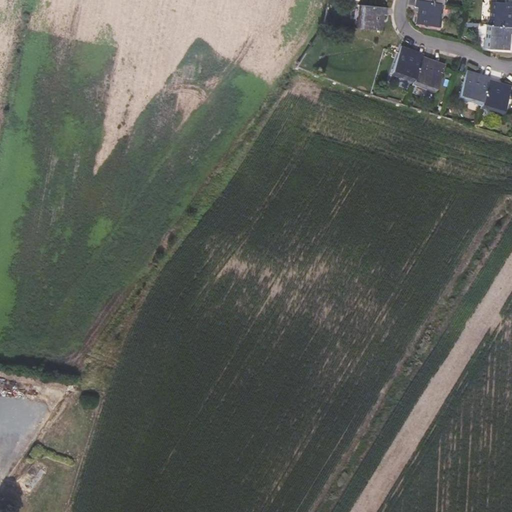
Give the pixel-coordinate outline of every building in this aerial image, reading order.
[(443,19),(446,4),(418,0),(415,0),(414,7),(419,7),(416,24),(444,28),(446,19),(443,19)] [(511,3),(488,1),(487,11),(490,12),(489,26),(511,27),(511,3)] [(386,15),(387,7),(360,5),(359,20),(357,20),(356,28),(380,30),(382,14),(386,15)] [(508,50),(509,34),(511,33),(511,27),(489,26),(487,26),(486,39),(483,39),(483,49),(508,50)] [(416,76),(423,57),(424,54),(417,52),(416,54),(401,48),(393,71),(400,74),(401,71),(416,76)] [(436,90),(445,67),(429,61),(430,59),(423,57),(416,76),(415,79),(430,85),(429,87),(436,90)] [(483,99),(489,80),(489,77),(483,75),(482,78),(466,73),(460,95),(467,97),(468,95),(483,99)] [(505,109),(511,88),(496,84),(496,82),(489,80),(483,99),(482,101),(499,106),(498,107),(505,109)]
